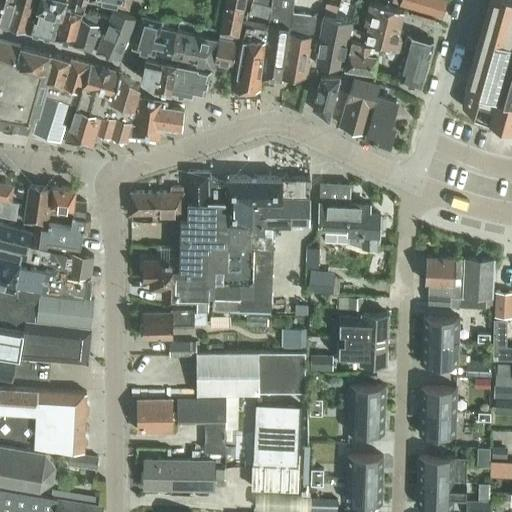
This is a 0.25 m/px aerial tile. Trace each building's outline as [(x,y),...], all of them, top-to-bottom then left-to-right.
[(0,0),(0,22),(8,25),(14,0),(0,0)] [(14,0),(8,25),(25,29),(30,12),(33,0),(14,0)] [(62,13),(64,8),(65,0),(38,0),(37,6),(39,7),(62,13)] [(243,10),(244,0),(225,0),(225,6),(243,10)] [(252,0),(249,11),(267,16),(270,5),(252,0)] [(289,31),(312,34),(315,17),(292,15),(293,0),(271,0),(269,22),(266,39),(262,78),(282,80),(282,77),(289,31)] [(425,0),(402,0),(401,4),(422,10),(425,0)] [(511,0),(488,0),(464,84),(467,85),(462,105),(489,119),(511,125),(511,0)] [(76,1),(74,11),(64,8),(62,13),(55,37),(74,43),(82,13),(85,3),(76,1)] [(324,13),(336,16),(338,4),(325,1),(324,13)] [(402,36),(398,35),(404,9),(374,2),(374,3),(370,2),(364,23),(369,24),(367,30),(352,26),(349,36),(352,37),(378,43),(399,48),(402,36)] [(238,35),(243,10),(225,6),(220,31),(238,35)] [(55,37),(62,13),(39,7),(37,14),(30,12),(25,29),(55,37)] [(98,22),(92,43),(98,45),(96,49),(120,56),(135,16),(113,7),(109,16),(99,13),(96,21),(98,22)] [(96,21),(99,13),(88,9),(86,18),(81,16),(74,43),(91,48),(92,43),(98,22),(96,21)] [(352,19),(336,16),(324,13),(320,37),(316,63),(341,65),(352,19)] [(154,51),(159,26),(161,19),(142,14),(132,44),(154,51)] [(266,39),(269,22),(247,19),(242,38),(233,88),(233,89),(259,87),(262,78),(266,39)] [(173,47),(177,30),(159,26),(154,51),(154,52),(173,56),(175,48),(173,47)] [(192,56),(197,34),(177,30),(173,47),(175,48),(173,56),(193,60),(193,56),(192,56)] [(305,76),(312,34),(289,31),(282,77),(305,76)] [(408,49),(400,79),(421,85),(433,39),(407,32),(407,33),(403,48),(408,49)] [(214,60),(218,39),(197,34),(192,56),(193,56),(193,60),(212,65),(214,60)] [(218,39),(214,60),(232,64),(236,40),(218,36),(218,39)] [(374,69),(378,43),(352,37),(345,65),(374,69)] [(69,62),(71,57),(0,38),(0,124),(29,129),(31,120),(36,122),(50,78),(63,83),(69,62)] [(158,79),(162,58),(146,55),(142,78),(152,86),(153,78),(158,79)] [(83,81),(89,61),(71,57),(69,62),(64,83),(70,85),(79,87),(81,81),(83,81)] [(171,89),(176,61),(162,58),(158,79),(153,78),(152,86),(171,89)] [(204,93),(210,70),(198,67),(198,66),(176,61),(171,89),(191,93),(192,93),(192,90),(204,93)] [(126,140),(128,133),(159,137),(160,130),(164,131),(165,124),(182,126),(185,107),(167,104),(167,99),(138,95),(140,86),(120,70),(90,62),(84,81),(76,105),(75,105),(75,107),(102,114),(96,131),(126,140)] [(337,87),(349,90),(353,75),(340,76),(337,87)] [(353,75),(349,90),(339,123),(365,131),(380,82),(353,75)] [(329,119),(337,87),(340,76),(321,76),(313,108),(328,119),(329,119)] [(60,139),(68,114),(67,114),(76,87),(70,85),(64,83),(63,83),(50,78),(36,122),(34,130),(60,139)] [(390,141),(395,123),(389,121),(396,96),(378,92),(366,134),(373,136),(372,138),(377,139),(377,137),(390,141)] [(92,145),(96,131),(102,114),(75,107),(65,139),(92,145)] [(213,283),(213,297),(240,298),(239,308),(271,309),(275,223),(312,222),(312,177),(226,175),(225,182),(217,182),(211,175),(211,171),(188,169),(187,217),(180,216),(179,259),(179,272),(185,272),(185,280),(209,280),(209,283),(213,283)] [(0,213),(16,217),(19,200),(12,199),(14,183),(0,180),(0,213)] [(320,182),(318,229),(325,229),(325,240),(348,241),(362,245),(377,246),(377,232),(378,232),(378,227),(382,227),(382,216),(379,216),(379,211),(369,210),(369,203),(349,202),(350,182),(327,181),(327,183),(320,182)] [(51,206),(52,186),(29,183),(24,220),(36,221),(47,223),(48,223),(51,206)] [(73,207),(75,199),(76,187),(58,185),(52,186),(51,206),(73,207)] [(156,191),(156,213),(184,213),(184,191),(183,191),(182,186),(172,186),(171,191),(156,191)] [(130,213),(156,213),(156,191),(131,191),(130,213)] [(47,223),(36,221),(33,240),(80,247),(83,226),(89,227),(91,215),(85,214),(87,201),(75,199),(73,207),(51,206),(48,223),(47,223)] [(0,248),(5,250),(4,253),(33,260),(63,266),(66,252),(36,245),(37,244),(29,242),(31,228),(0,221),(0,248)] [(90,277),(94,254),(72,251),(68,273),(90,277)] [(67,267),(63,266),(33,260),(4,253),(0,252),(0,280),(14,283),(40,288),(39,290),(90,295),(92,278),(66,274),(67,267)] [(426,254),(425,280),(428,281),(466,283),(466,294),(486,295),(492,295),(493,258),(465,257),(456,257),(456,256),(426,254)] [(179,259),(143,259),(144,278),(150,278),(150,287),(164,288),(163,296),(197,296),(208,296),(209,283),(209,280),(185,280),(185,272),(179,272),(179,259)] [(333,295),(335,270),(313,268),(311,292),(327,294),(333,295)] [(0,322),(24,326),(21,343),(5,341),(4,349),(17,351),(51,356),(88,359),(92,326),(91,326),(94,296),(90,295),(39,290),(40,288),(14,283),(0,280),(0,322)] [(428,281),(427,295),(428,296),(465,298),(466,294),(466,283),(428,281)] [(511,315),(511,290),(495,290),(494,315),(511,315)] [(427,300),(427,304),(465,306),(485,307),(486,295),(466,294),(465,298),(428,296),(427,300)] [(197,296),(197,310),(208,310),(208,296),(197,296)] [(349,296),(349,307),(361,307),(362,297),(349,296)] [(213,297),(212,307),(239,308),(240,298),(213,297)] [(296,303),(295,312),(307,313),(307,303),(296,303)] [(172,336),(172,324),(195,324),(195,312),(195,308),(171,308),(171,311),(143,311),(143,322),(141,322),(142,332),(143,332),(143,336),(172,336)] [(339,335),(387,336),(388,312),(361,311),(361,314),(339,314),(339,335)] [(206,312),(195,312),(195,324),(206,324),(206,312)] [(423,314),(422,338),(449,339),(458,339),(459,316),(423,314)] [(24,326),(0,322),(0,348),(4,349),(5,341),(21,343),(24,326)] [(292,327),(292,345),(305,345),(305,327),(292,327)] [(490,340),(490,332),(478,332),(477,340),(490,340)] [(386,362),(387,336),(339,335),(338,357),(360,358),(360,361),(386,362)] [(458,351),(458,339),(422,338),(422,362),(457,363),(457,361),(466,362),(466,351),(458,351)] [(196,355),(196,341),(172,341),(172,355),(196,355)] [(493,345),(492,357),(511,357),(511,345),(505,345),(493,345)] [(51,356),(17,351),(16,353),(0,350),(0,375),(11,378),(11,386),(47,388),(51,356)] [(295,351),(295,350),(259,350),(197,350),(197,392),(219,392),(260,391),(308,391),(307,351),(295,351)] [(311,368),(336,369),(337,356),(312,355),(311,368)] [(469,360),(469,373),(490,374),(490,360),(469,360)] [(511,373),(511,362),(498,362),(498,373),(511,373)] [(480,376),(480,386),(490,386),(490,376),(480,376)] [(350,383),(349,406),(358,407),(385,408),(385,384),(350,383)] [(511,383),(505,384),(494,384),(494,396),(511,397),(511,383)] [(47,388),(11,386),(0,385),(0,434),(20,438),(54,444),(84,449),(84,443),(81,444),(82,419),(85,419),(87,391),(47,388)] [(455,410),(456,386),(421,385),(420,409),(455,410)] [(210,416),(226,417),(226,396),(219,397),(210,397),(210,416)] [(177,417),(194,416),(194,397),(177,397),(177,417)] [(208,416),(210,416),(210,397),(198,397),(194,397),(194,416),(208,416)] [(310,405),(322,406),(322,397),(310,397),(310,405)] [(138,429),(173,429),(172,398),(137,398),(138,429)] [(511,409),(511,398),(496,398),(495,409),(511,409)] [(256,404),(252,486),(272,487),(272,488),(297,489),(297,488),(301,404),(255,402),(255,404),(256,404)] [(322,414),(322,406),(310,405),(310,413),(322,414)] [(349,406),(348,430),(384,431),(385,408),(358,407),(349,406)] [(455,410),(420,409),(419,432),(455,433),(455,410)] [(478,418),(490,419),(490,411),(478,410),(478,418)] [(226,417),(210,416),(208,416),(207,434),(226,434),(226,424),(226,417)] [(226,434),(226,443),(235,443),(235,424),(226,424),(226,434)] [(226,443),(226,434),(207,434),(207,452),(226,452),(226,443)] [(45,447),(0,439),(0,477),(37,484),(52,475),(54,459),(45,447)] [(227,444),(226,452),(235,453),(236,444),(227,444)] [(97,467),(98,455),(70,451),(69,463),(97,467)] [(347,453),(347,477),(356,477),(382,478),(383,454),(347,453)] [(419,454),(418,479),(445,480),(466,481),(467,463),(467,456),(445,455),(419,454)] [(214,458),(145,457),(144,486),(214,487),(214,458)] [(491,459),(490,476),(499,476),(500,460),(491,459)] [(215,465),(215,482),(224,483),(224,466),(215,465)] [(311,476),(323,476),(323,468),(311,467),(311,476)] [(323,484),(323,476),(311,476),(311,484),(323,484)] [(347,477),(346,500),(382,502),(382,478),(356,477),(347,477)] [(418,479),(417,504),(444,505),(453,505),(453,498),(466,499),(466,481),(445,480),(418,479)] [(0,511),(55,511),(58,497),(0,487),(0,511)] [(511,506),(511,492),(491,491),(490,505),(511,506)] [(58,497),(55,511),(101,511),(103,504),(58,497)] [(311,499),(311,510),(326,510),(327,497),(311,497),(311,499)] [(464,502),(464,511),(488,511),(489,499),(473,498),(473,503),(464,502)]
